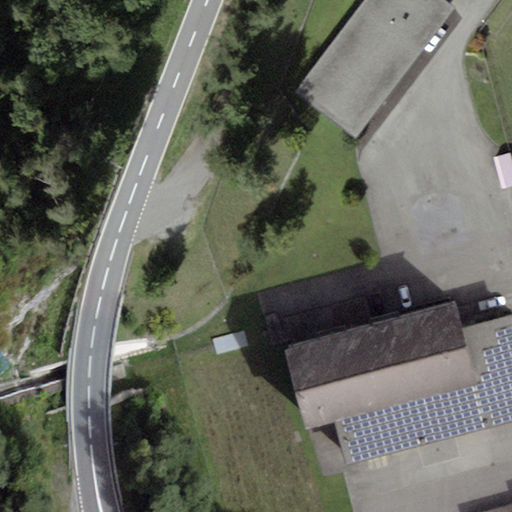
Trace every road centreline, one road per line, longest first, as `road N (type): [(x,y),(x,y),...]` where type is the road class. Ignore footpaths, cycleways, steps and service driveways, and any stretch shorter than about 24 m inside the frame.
road 1 (primary): [(208,0),(103,283),(88,390),(101,511)]
road 2 (unknown): [(124,214),(195,171),(288,65)]
